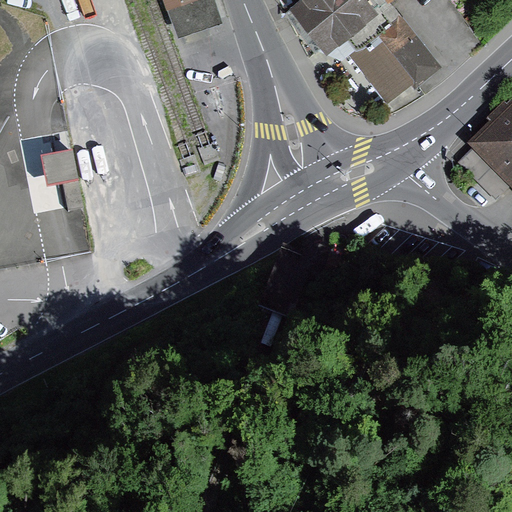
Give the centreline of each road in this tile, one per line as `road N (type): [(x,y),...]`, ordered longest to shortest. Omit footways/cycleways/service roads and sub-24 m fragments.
road 1 (primary): [(310,195),(197,270),(0,373)]
road 2 (residential): [(243,0),(310,195)]
road 3 (tertiary): [(511,257),(426,192),(392,152)]
road 4 (primary): [(511,59),(452,115),(392,152)]
